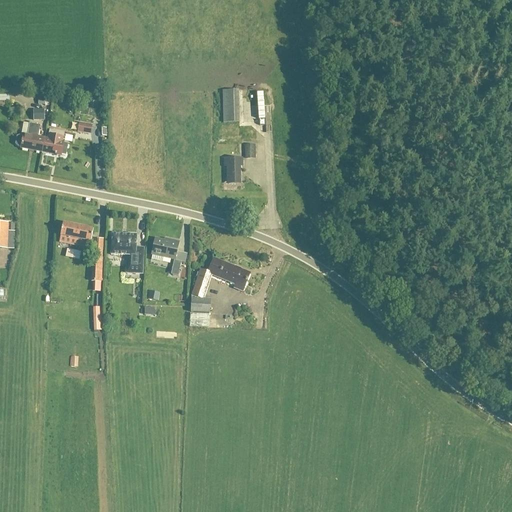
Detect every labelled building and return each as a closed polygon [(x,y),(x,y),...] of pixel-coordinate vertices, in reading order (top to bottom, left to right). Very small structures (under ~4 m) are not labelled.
[(241,96),(249,95),(248,77),(240,78),(241,96)] [(239,90),(223,90),(223,122),(239,122),(239,90)] [(33,110),(33,120),(43,120),(43,110),(33,110)] [(18,146),(21,147),(21,148),(43,153),(46,138),(38,137),(41,126),(30,123),(28,135),(24,134),(23,136),(20,135),(17,136),(16,144),(18,146)] [(78,131),(91,134),(92,126),(79,124),(78,131)] [(48,139),(46,138),(43,153),(51,155),(55,155),(55,156),(56,156),(61,157),(61,155),(65,156),(68,145),(63,144),(64,142),(63,142),(65,133),(50,130),(48,139)] [(255,145),(246,145),(246,157),(255,157),(255,145)] [(243,157),(225,158),(225,166),(227,166),(228,181),(241,181),(240,166),(243,166),(243,157)] [(117,213),(106,213),(105,226),(116,226),(117,213)] [(14,237),(8,237),(8,223),(0,222),(0,248),(7,249),(14,249),(14,237)] [(93,229),(63,223),(59,243),(89,249),(93,229)] [(136,248),(136,236),(112,235),(111,255),(127,256),(126,273),(142,274),(144,248),(136,248)] [(152,254),(175,260),(177,252),(179,242),(170,240),(169,242),(155,239),(152,254)] [(103,282),(104,258),(92,257),(91,282),(103,282)] [(204,300),(204,299),(213,275),(237,284),(235,288),(243,291),(251,273),(214,259),(209,272),(202,269),(192,296),(201,299),(204,300)] [(174,261),(171,274),(178,276),(178,275),(181,262),(175,261),(174,261)] [(148,291),(146,299),(157,301),(158,293),(148,291)] [(204,300),(201,299),(190,299),(190,313),(210,314),(211,300),(204,299),(204,300)] [(102,330),(102,318),(93,318),(94,331),(102,330)] [(67,365),(75,365),(75,355),(68,354),(67,365)]
